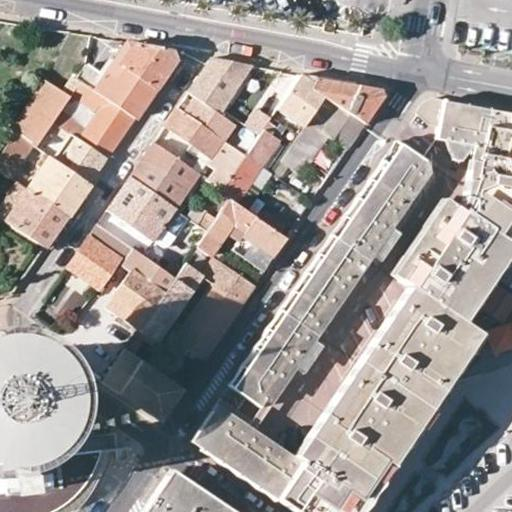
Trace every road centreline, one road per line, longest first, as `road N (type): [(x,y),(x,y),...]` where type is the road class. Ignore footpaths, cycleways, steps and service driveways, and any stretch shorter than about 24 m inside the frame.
road 1 (residential): [(167,445),(79,383),(63,350),(11,314),(205,31)]
road 2 (residential): [(418,69),(167,445)]
road 3 (residential): [(205,31),(418,69)]
road 4 (residential): [(48,0),(205,31)]
road 5 (residential): [(395,511),(459,436),(511,410)]
